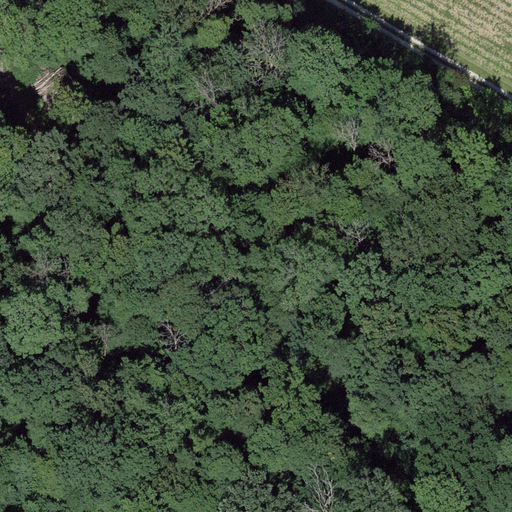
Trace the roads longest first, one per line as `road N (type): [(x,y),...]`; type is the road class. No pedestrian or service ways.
road 1 (track): [(399,511),(335,420),(241,384),(192,355),(40,159),(0,64)]
road 2 (track): [(339,0),(511,102)]
